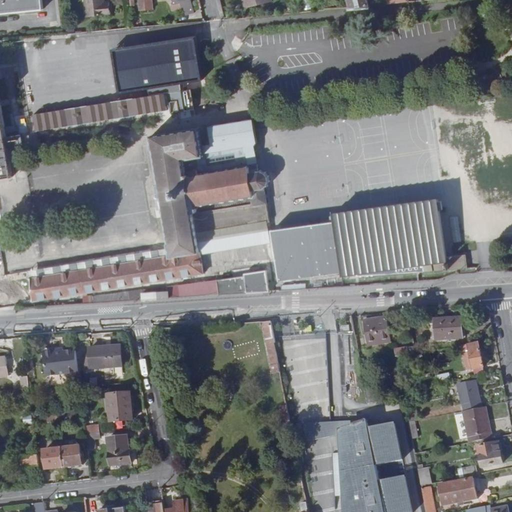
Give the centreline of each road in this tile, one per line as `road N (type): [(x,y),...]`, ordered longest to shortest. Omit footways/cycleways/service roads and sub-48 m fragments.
road 1 (residential): [(135,314),(497,291)]
road 2 (residential): [(135,314),(170,477),(0,495)]
road 3 (residential): [(0,321),(135,314)]
